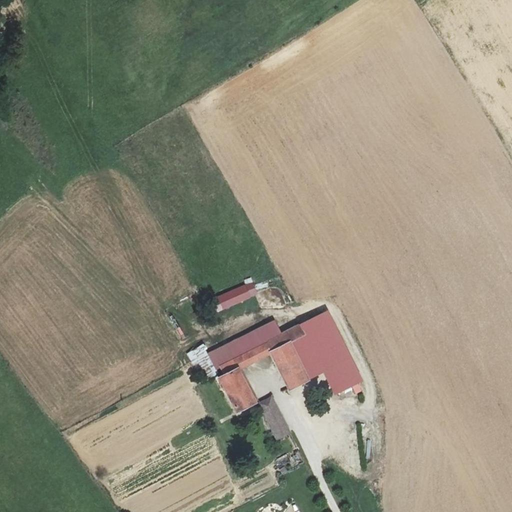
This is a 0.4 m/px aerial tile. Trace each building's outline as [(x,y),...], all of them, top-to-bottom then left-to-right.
[(214,299),(219,311),(257,294),(252,282),(214,299)] [(360,382),(328,311),(283,333),(287,342),(299,335),(316,367),(319,374),(325,370),(338,394),(360,382)] [(307,380),(287,342),(283,333),(274,320),(208,353),(218,373),(238,412),(257,403),(240,368),(270,352),(290,390),(307,380)] [(307,380),(319,374),(316,367),(299,335),(287,342),(307,380)] [(204,381),(218,373),(208,353),(203,345),(188,353),(204,381)] [(271,397),(261,403),(277,440),(288,435),(271,397)]
